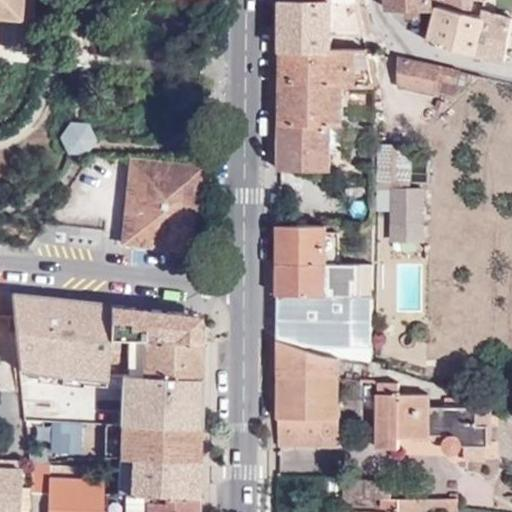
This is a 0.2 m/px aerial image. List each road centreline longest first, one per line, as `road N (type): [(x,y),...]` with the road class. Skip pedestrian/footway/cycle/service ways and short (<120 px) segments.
road 1 (primary): [(245,285),(247,0)]
road 2 (tertiary): [(0,265),(245,285)]
road 3 (primary): [(242,511),(245,285)]
road 4 (residential): [(372,0),(401,43),(511,71)]
